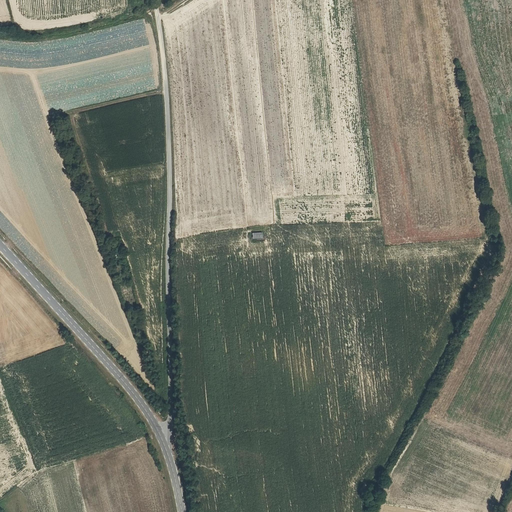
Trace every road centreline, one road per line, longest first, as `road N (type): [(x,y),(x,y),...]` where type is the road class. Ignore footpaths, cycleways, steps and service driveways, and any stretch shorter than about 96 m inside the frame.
road 1 (unclassified): [(161,438),(169,419),(170,183),(154,0)]
road 2 (tertiary): [(161,438),(140,401),(0,245)]
